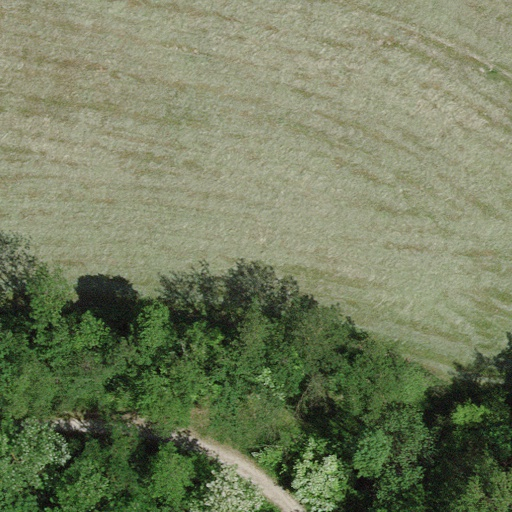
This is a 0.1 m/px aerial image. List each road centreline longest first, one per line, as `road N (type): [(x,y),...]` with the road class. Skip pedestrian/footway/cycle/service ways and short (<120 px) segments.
road 1 (track): [(159,432),(511,399)]
road 2 (track): [(304,511),(286,489),(215,447),(159,432),(0,433)]
